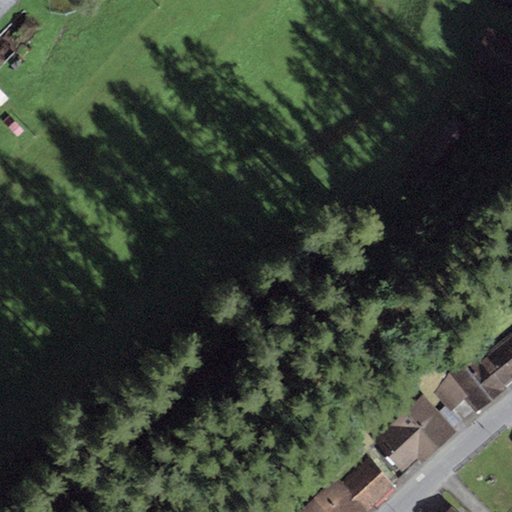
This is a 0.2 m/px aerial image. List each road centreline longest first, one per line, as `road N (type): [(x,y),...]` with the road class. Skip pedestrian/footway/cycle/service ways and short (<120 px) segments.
road 1 (track): [(485,0),(431,132),(55,511)]
road 2 (residential): [(391,511),(511,404)]
